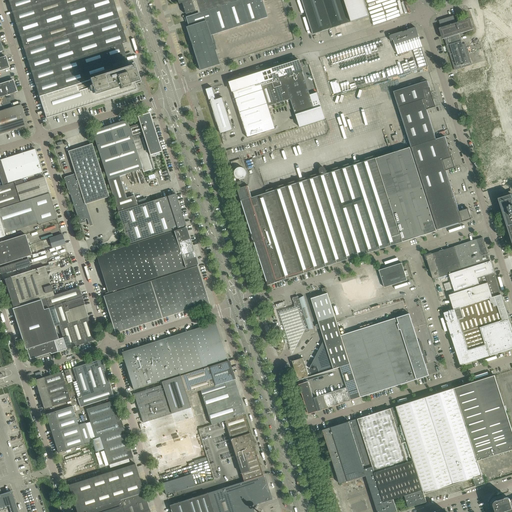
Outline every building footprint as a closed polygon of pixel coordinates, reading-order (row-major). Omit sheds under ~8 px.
[(130,68),(129,64),(125,52),(122,44),(127,42),(113,0),(8,0),(46,118),(137,90),(134,81),(137,80),(133,67),(130,68)] [(177,0),(178,1),(178,2),(179,4),(182,3),(186,15),(191,13),(197,11),(198,13),(239,0),(177,0)] [(261,0),(239,0),(198,13),(186,17),(189,26),(186,27),(200,70),(219,64),(215,50),(216,50),(214,44),(213,45),(210,36),(268,17),(261,0)] [(302,0),(313,34),(352,22),(344,0),(302,0)] [(364,0),(344,0),(352,22),(369,17),(364,0)] [(445,39),(455,70),(472,65),(465,44),(463,44),(459,34),(474,30),(470,19),(460,22),(460,20),(455,21),(453,16),(439,20),(441,28),(439,28),(442,39),(445,39)] [(394,40),(398,54),(422,47),(416,28),(389,36),(391,41),(394,40)] [(0,57),(0,69),(3,69),(3,70),(9,68),(5,56),(0,57)] [(253,75),(230,82),(232,90),(233,93),(233,92),(248,138),(276,129),(275,126),(268,106),(291,99),(298,121),(298,122),(299,122),(316,116),(317,116),(317,115),(315,111),(316,111),(313,102),(312,97),(311,96),(304,77),(302,70),(303,70),(302,67),(302,68),(300,63),(299,60),(281,66),(280,66),(280,67),(276,68),(276,67),(276,68),(258,73),(257,73),(257,74),(254,75),(253,74),(253,75)] [(458,74),(473,129),(488,185),(507,180),(507,177),(511,175),(511,161),(486,66),(458,74)] [(0,85),(0,97),(17,92),(13,80),(7,82),(7,83),(0,85)] [(427,81),(394,92),(411,147),(436,139),(427,110),(436,107),(427,81)] [(219,129),(221,134),(233,130),(223,97),(216,99),(212,88),(207,90),(210,100),(211,99),(211,101),(210,101),(212,106),(211,106),(218,129),(219,129)] [(0,111),(0,134),(27,126),(21,105),(0,111)] [(127,120),(92,131),(118,212),(137,205),(134,196),(126,198),(119,176),(150,166),(141,139),(144,138),(150,155),(161,152),(149,113),(138,117),(139,120),(132,123),(131,120),(127,121),(127,120)] [(453,161),(451,154),(450,152),(445,136),(436,139),(411,147),(437,230),(459,223),(472,219),(470,215),(468,208),(459,211),(446,171),(455,168),(453,161)] [(85,220),(87,219),(88,220),(89,219),(89,218),(88,218),(84,203),(86,203),(107,196),(91,146),(70,153),(76,174),(75,174),(65,177),(80,224),(86,222),(85,220)] [(248,186),(243,187),(241,181),(237,182),(239,189),(237,189),(241,201),(252,234),(251,234),(252,235),(253,235),(254,237),(253,237),(253,238),(253,239),(254,239),(255,239),(255,241),(254,241),(254,242),(267,281),(267,282),(268,284),(268,285),(279,281),(437,231),(410,147),(391,154),(390,151),(326,171),(325,170),(324,168),(323,168),(321,168),(320,169),(320,171),(320,173),(266,190),(267,193),(252,198),(248,186)] [(0,160),(0,178),(2,185),(42,172),(35,149),(0,160)] [(235,173),(235,174),(235,175),(235,176),(236,177),(237,178),(238,178),(239,179),(240,179),(241,179),(242,179),(243,179),(244,178),(245,177),(246,176),(246,175),(246,174),(247,174),(247,173),(246,172),(246,171),(245,170),(245,169),(244,168),(243,168),(241,168),(241,167),(240,167),(239,168),(238,168),(237,169),(236,169),(236,170),(235,171),(235,173)] [(49,193),(44,177),(16,186),(21,202),(49,193)] [(0,208),(20,203),(13,182),(4,185),(0,186),(0,208)] [(0,237),(5,236),(5,234),(38,223),(38,225),(57,219),(49,193),(0,208),(0,237)] [(118,212),(128,244),(185,226),(175,194),(167,196),(118,212)] [(502,197),(498,198),(500,205),(501,207),(501,209),(502,211),(511,242),(511,196),(511,194),(508,195),(506,196),(504,197),(502,197)] [(173,231),(185,268),(197,264),(186,227),(173,231)] [(185,268),(173,231),(97,255),(97,257),(98,257),(101,266),(107,265),(111,279),(106,281),(109,291),(108,291),(109,293),(185,268)] [(49,238),(52,248),(65,244),(62,234),(49,238)] [(0,242),(0,265),(32,255),(25,235),(0,242)] [(454,247),(462,270),(490,261),(483,237),(454,247)] [(462,270),(454,247),(426,256),(433,279),(449,274),(462,270)] [(0,267),(0,270),(1,274),(30,265),(28,259),(23,260),(23,258),(8,263),(9,265),(0,267)] [(462,270),(449,274),(455,293),(449,295),(454,310),(444,313),(460,365),(489,356),(511,348),(511,329),(509,318),(501,295),(494,272),(493,268),(491,261),(490,261),(462,270)] [(384,286),(407,281),(403,263),(380,269),(384,286)] [(46,298),(54,295),(53,292),(53,291),(53,290),(45,268),(45,266),(4,279),(4,280),(12,303),(12,304),(14,308),(13,308),(41,300),(46,298)] [(115,333),(122,331),(191,309),(209,303),(197,266),(103,296),(115,333)] [(79,288),(54,295),(46,298),(49,308),(63,303),(82,297),(79,288)] [(292,361),(298,380),(309,377),(334,369),(350,364),(341,336),(335,316),(328,293),(323,294),(311,298),(325,341),(324,341),(323,341),(318,353),(317,352),(315,356),(316,356),(309,370),(309,373),(308,373),(303,358),(292,361)] [(299,299),(298,297),(298,296),(297,297),(293,298),(293,299),(295,306),(294,307),(298,318),(301,320),(303,325),(304,326),(305,326),(305,327),(306,326),(307,326),(308,329),(311,329),(314,328),(304,297),(301,298),(299,299)] [(82,297),(63,303),(66,312),(85,306),(82,297)] [(59,339),(55,327),(49,308),(46,298),(41,300),(45,314),(50,328),(57,352),(66,349),(63,338),(59,339)] [(57,352),(50,328),(45,314),(41,300),(13,308),(12,309),(25,350),(27,349),(30,359),(50,353),(51,354),(57,352)] [(63,338),(66,349),(76,346),(69,322),(66,312),(63,303),(49,308),(55,327),(59,326),(63,338)] [(66,312),(69,322),(88,316),(85,306),(66,312)] [(298,318),(294,307),(277,312),(292,356),(304,331),(303,325),(301,320),(298,318)] [(341,336),(350,364),(361,397),(417,379),(429,375),(427,369),(409,314),(341,336)] [(69,322),(76,346),(95,340),(88,316),(69,322)] [(121,352),(133,390),(203,367),(227,360),(215,323),(121,352)] [(77,398),(80,407),(114,397),(111,388),(111,387),(110,387),(102,359),(73,368),(77,381),(73,383),(78,398),(77,398)] [(224,383),(234,380),(228,360),(180,376),(187,395),(224,383)] [(361,397),(350,364),(334,369),(309,377),(298,380),(300,384),(309,413),(361,397)] [(35,380),(44,409),(71,401),(61,372),(35,380)] [(511,429),(494,374),(322,429),(339,484),(366,476),(377,511),(390,511),(396,510),(392,498),(422,489),(423,493),(482,475),(477,460),(511,449),(511,429)] [(143,423),(172,414),(191,408),(180,376),(161,382),(162,385),(134,394),(143,423)] [(234,380),(224,383),(226,388),(202,396),(211,425),(224,421),(243,414),(245,414),(234,380)] [(109,465),(133,458),(133,456),(127,438),(126,435),(124,429),(122,423),(121,419),(120,416),(116,405),(115,400),(86,409),(90,420),(95,438),(100,437),(104,449),(109,465)] [(91,440),(85,423),(78,425),(72,406),(46,414),(58,453),(91,442),(90,440),(91,440)] [(143,423),(146,433),(175,424),(175,423),(172,414),(143,423)] [(253,436),(252,436),(250,433),(243,414),(224,421),(244,482),(263,475),(253,445),(257,444),(254,438),(253,436)] [(175,424),(146,433),(149,442),(178,433),(179,436),(198,430),(194,417),(175,423),(175,424)] [(85,423),(91,440),(92,440),(95,438),(90,420),(85,422),(86,423),(85,423)] [(150,446),(157,466),(195,453),(188,434),(150,446)] [(95,438),(92,440),(95,452),(104,449),(100,437),(95,438)] [(92,444),(59,455),(68,485),(101,474),(102,474),(92,444)] [(81,511),(120,500),(144,492),(135,464),(102,474),(101,474),(68,485),(76,511),(81,511)] [(162,483),(166,495),(195,486),(191,474),(162,483)] [(263,475),(244,482),(169,505),(171,511),(254,511),(252,505),(265,501),(265,502),(266,502),(266,501),(271,500),(268,491),(264,478),(263,475)] [(0,511),(18,511),(15,503),(11,491),(2,494),(1,493),(0,489),(0,511)] [(511,511),(511,499),(510,500),(510,499),(509,498),(508,498),(507,498),(506,498),(495,501),(494,502),(494,503),(493,503),(493,504),(493,505),(495,511),(511,511)]
